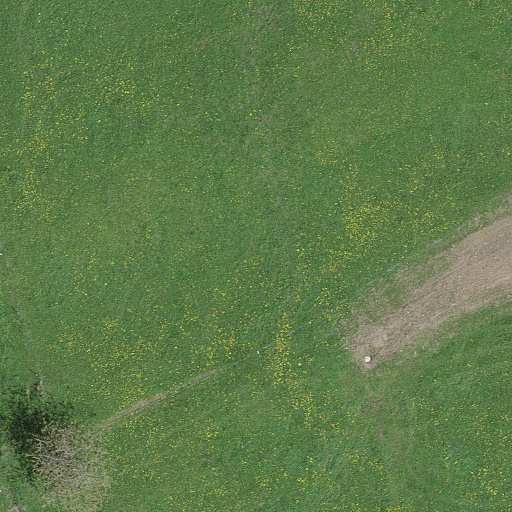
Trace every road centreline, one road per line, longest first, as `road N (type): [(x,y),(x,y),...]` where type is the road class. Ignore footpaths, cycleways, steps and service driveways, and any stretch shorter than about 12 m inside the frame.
road 1 (track): [(263,0),(257,92),(287,233),(280,304),(294,377),(354,450),(389,511)]
road 2 (track): [(280,304),(354,212),(511,115)]
